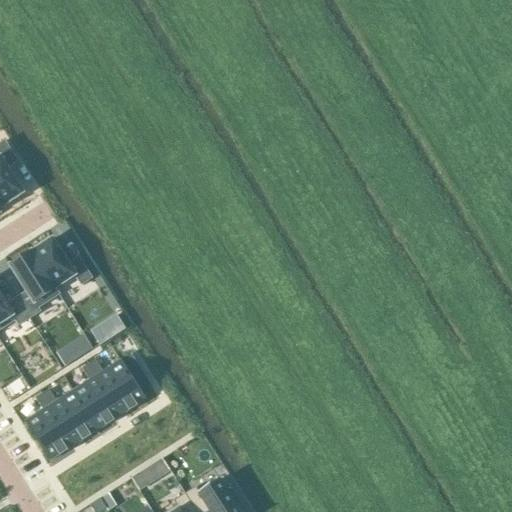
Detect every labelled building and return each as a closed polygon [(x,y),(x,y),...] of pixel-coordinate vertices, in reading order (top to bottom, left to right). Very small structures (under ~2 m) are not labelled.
[(5,142),(0,145),(0,203),(3,208),(24,194),(8,169),(18,162),(5,142)] [(53,240),(32,253),(59,296),(60,295),(56,290),(76,277),(82,286),(92,279),(79,259),(69,266),(53,240)] [(32,253),(10,267),(27,292),(17,299),(30,319),(40,312),(38,309),(59,296),(32,253)] [(0,295),(0,331),(16,321),(19,326),(30,319),(17,299),(7,305),(0,295)] [(102,325),(91,331),(100,345),(111,339),(102,325)] [(84,336),(76,341),(84,354),(93,349),(84,336)] [(90,380),(74,390),(98,430),(146,400),(139,389),(150,382),(132,354),(121,360),(103,372),(96,360),(83,368),(90,380)] [(44,409),(26,420),(51,460),(98,430),(74,390),(56,401),(49,389),(36,397),(44,409)] [(147,486),(140,474),(131,479),(139,491),(147,486)] [(196,488),(185,495),(196,511),(240,511),(237,507),(240,505),(232,492),(229,494),(220,480),(199,493),(196,488)] [(177,506),(168,511),(196,511),(185,495),(174,502),(177,506)]
